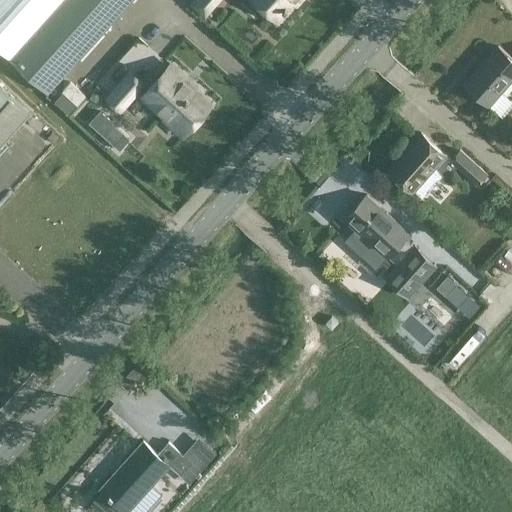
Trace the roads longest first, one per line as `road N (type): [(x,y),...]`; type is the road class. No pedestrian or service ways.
road 1 (tertiary): [(0,456),(408,0)]
road 2 (unknown): [(229,201),(511,458)]
